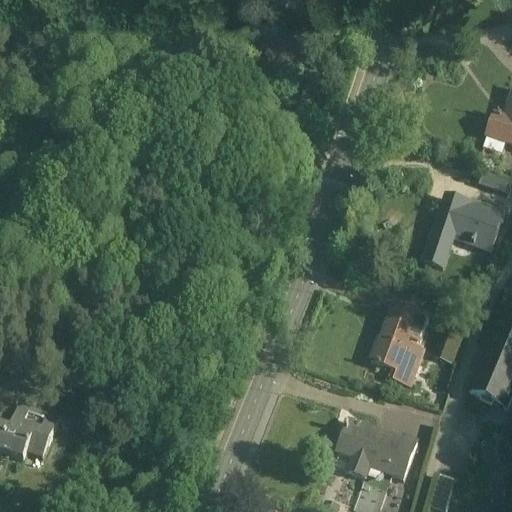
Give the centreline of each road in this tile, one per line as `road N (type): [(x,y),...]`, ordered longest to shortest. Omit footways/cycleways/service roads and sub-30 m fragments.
road 1 (secondary): [(207,511),(344,161)]
road 2 (residential): [(344,161),(152,63),(140,41),(136,0)]
road 3 (track): [(419,511),(493,301),(511,270)]
road 4 (secondary): [(344,161),(398,0)]
